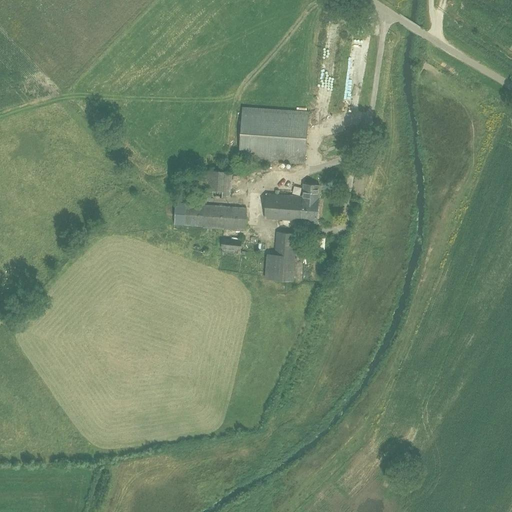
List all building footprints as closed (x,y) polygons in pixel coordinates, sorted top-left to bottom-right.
[(306,163),(309,112),(243,107),(239,159),(306,163)] [(232,172),(204,169),(204,171),(200,171),(198,195),(230,198),(232,172)] [(319,195),(320,185),(304,184),(303,196),(267,194),(266,206),(318,209),(319,195)] [(174,225),(230,229),(246,230),(247,207),(175,202),(174,225)] [(317,223),(318,209),(266,206),(266,218),(301,221),(301,222),(317,223)] [(294,282),(297,233),(276,231),(274,254),(267,253),(265,279),(294,282)] [(325,254),(326,236),(316,236),(315,254),(325,254)] [(241,250),(242,240),(223,238),(221,248),(241,250)]
